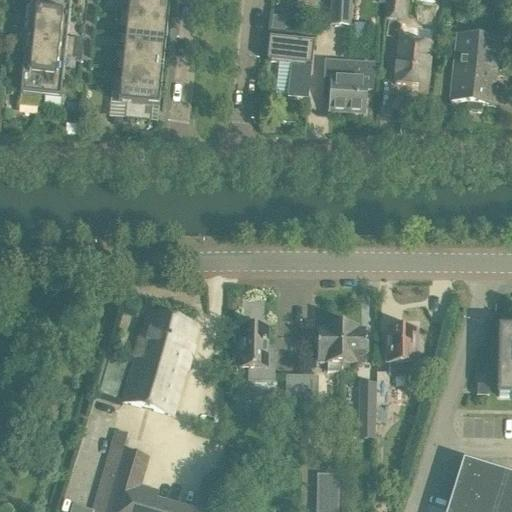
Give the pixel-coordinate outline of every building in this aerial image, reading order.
[(19,34),(18,44),(45,47),(47,33),(50,0),(29,0),(26,35),(19,34)] [(50,0),(47,33),(45,47),(81,51),(83,41),(67,39),(70,0),(50,0)] [(297,0),(297,8),(317,10),(318,0),(297,0)] [(350,29),(351,9),(351,0),(330,0),(329,28),(350,29)] [(387,0),(387,1),(387,5),(385,20),(401,22),(403,0),(387,0)] [(120,12),(119,20),(167,25),(169,8),(129,3),(127,13),(120,12)] [(126,29),(125,38),(165,42),(167,25),(119,20),(118,28),(126,29)] [(399,42),(394,86),(427,89),(432,46),(433,29),(401,25),(399,42)] [(456,37),(452,70),(497,74),(500,42),(456,37)] [(117,46),(116,54),(164,59),(165,42),(125,38),(124,47),(117,46)] [(289,43),(269,41),(267,64),(291,66),(288,97),(308,99),(314,42),(300,41),(300,44),(290,43),(291,41),(292,40),(289,39),(289,43)] [(20,97),(40,99),(45,47),(18,44),(17,54),(24,55),(23,64),(7,62),(5,81),(21,83),(20,97)] [(45,47),(40,99),(60,101),(65,59),(80,60),(81,51),(45,47)] [(122,62),(121,71),(162,75),(164,59),(116,54),(115,62),(122,62)] [(349,77),(350,66),(344,66),(326,65),(323,102),(330,102),(329,115),(347,116),(349,77)] [(372,67),(350,66),(349,77),(347,116),(364,117),(365,92),(371,92),(372,72),(372,67)] [(449,103),(465,105),(468,105),(467,113),(481,114),(482,107),(493,108),(497,74),(452,70),(449,103)] [(113,79),(112,87),(160,92),(162,75),(121,71),(121,80),(113,79)] [(152,109),(158,110),(160,92),(112,87),(112,95),(119,96),(118,106),(125,106),(124,121),(150,124),(152,109)] [(121,404),(172,418),(197,328),(148,314),(121,404)] [(261,329),(261,326),(246,326),(246,329),(238,329),(238,370),(241,370),(247,370),(247,383),(274,384),(274,353),(265,353),(266,330),(261,329)] [(341,366),(342,328),(326,327),(326,331),(317,331),(317,366),(327,366),(327,374),(340,374),(341,366)] [(357,328),(342,328),(341,366),(365,366),(365,332),(357,332),(357,328)] [(389,366),(414,367),(414,331),(411,331),(411,328),(401,328),(401,331),(389,330),(389,366)] [(511,332),(500,333),(498,399),(511,398),(511,332)] [(376,376),(376,406),(388,407),(388,376),(376,376)] [(304,405),(304,378),(287,378),(286,413),(304,413),(304,405)] [(304,378),(304,405),(304,413),(315,413),(316,379),(304,378)] [(477,387),(477,396),(477,399),(489,399),(489,387),(477,387)] [(359,440),(373,441),(374,397),(360,396),(359,440)] [(215,511),(207,510),(206,511),(183,511),(137,499),(148,461),(122,453),(127,436),(116,433),(92,511),(215,511)] [(463,463),(447,511),(511,511),(511,478),(505,476),(506,474),(502,473),(502,475),(463,463)] [(336,511),(337,478),(319,478),(318,511),(336,511)]
